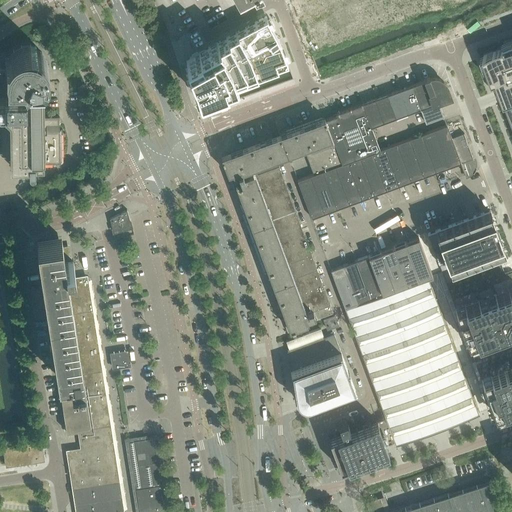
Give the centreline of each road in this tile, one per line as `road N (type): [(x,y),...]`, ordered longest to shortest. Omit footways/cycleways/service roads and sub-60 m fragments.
road 1 (residential): [(266,112),(373,399),(314,421),(337,486)]
road 2 (tertiary): [(267,502),(247,339),(215,212),(191,158)]
road 3 (tertiary): [(157,177),(196,305),(229,511)]
road 4 (residential): [(22,238),(56,468)]
road 5 (residential): [(65,76),(75,160),(14,193),(30,227)]
road 6 (tertiary): [(71,4),(149,161)]
road 7 (unclassified): [(500,179),(336,238)]
road 8 (unclassified): [(353,483),(511,430)]
road 9 (unclassified): [(451,44),(311,96)]
road 10 (residential): [(451,44),(500,179)]
road 11 (tertiary): [(185,143),(129,18)]
